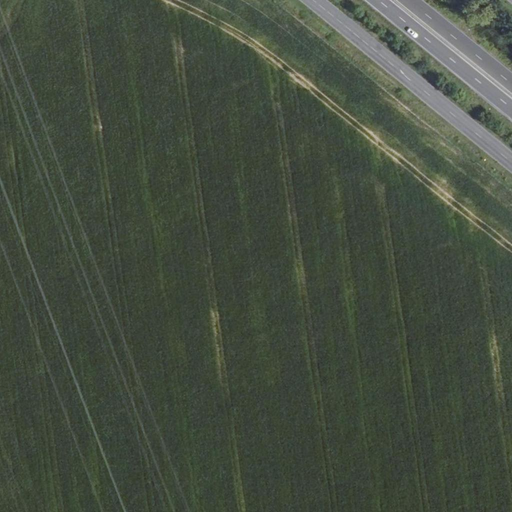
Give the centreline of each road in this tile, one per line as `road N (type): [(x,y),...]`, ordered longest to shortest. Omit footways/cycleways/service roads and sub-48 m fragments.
road 1 (tertiary): [(511,163),(310,0)]
road 2 (trunk): [(376,0),(511,111)]
road 3 (trunk): [(511,86),(406,0)]
